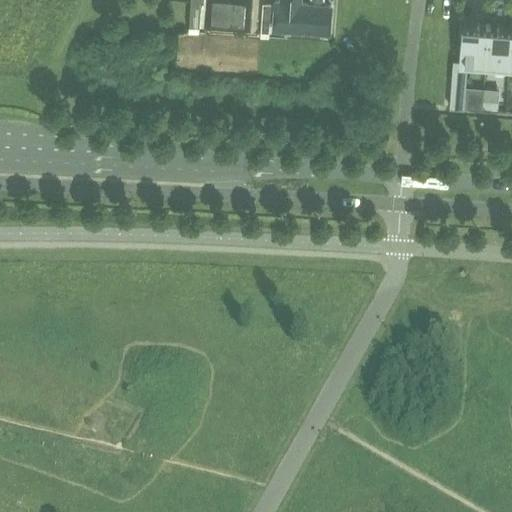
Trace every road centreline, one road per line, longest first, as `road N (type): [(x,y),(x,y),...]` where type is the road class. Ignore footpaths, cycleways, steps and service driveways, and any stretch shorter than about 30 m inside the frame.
road 1 (tertiary): [(401,177),(0,146)]
road 2 (tertiary): [(0,184),(399,205)]
road 3 (residential): [(263,511),(388,291),(399,205)]
